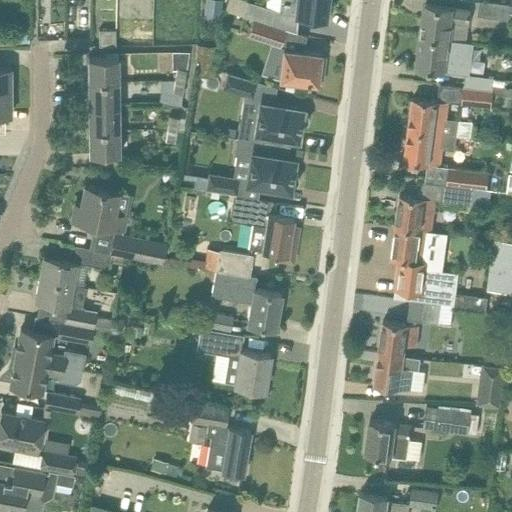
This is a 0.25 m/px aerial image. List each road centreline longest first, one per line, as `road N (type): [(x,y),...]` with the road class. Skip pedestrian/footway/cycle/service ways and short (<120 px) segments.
road 1 (tertiary): [(304,511),(368,0)]
road 2 (residential): [(10,246),(33,158),(36,24)]
